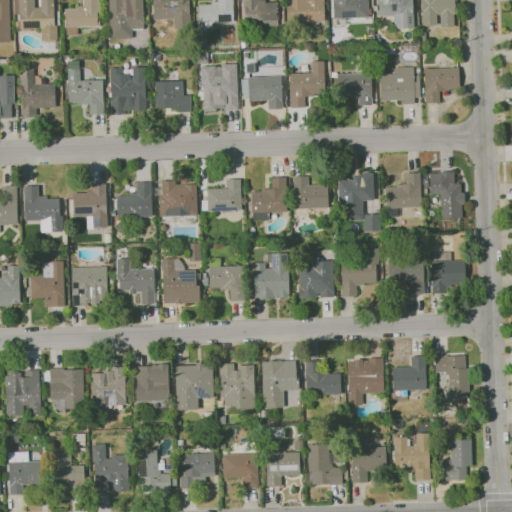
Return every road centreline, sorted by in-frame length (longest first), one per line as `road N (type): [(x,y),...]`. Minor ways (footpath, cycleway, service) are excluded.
road 1 (residential): [(479,0),(497,511)]
road 2 (residential): [(493,323),(0,340)]
road 3 (residential): [(485,133),(0,151)]
